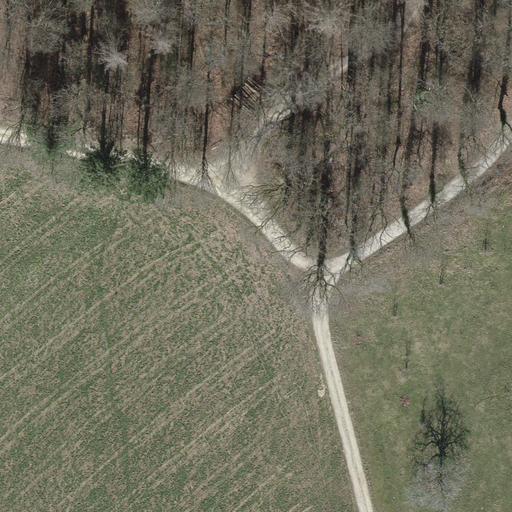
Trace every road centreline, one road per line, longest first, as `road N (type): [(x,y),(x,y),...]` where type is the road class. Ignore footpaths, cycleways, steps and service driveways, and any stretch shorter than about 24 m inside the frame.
road 1 (track): [(0,138),(236,183),(259,201),(308,275)]
road 2 (track): [(236,183),(256,126),(391,28),(410,0)]
road 3 (track): [(308,275),(381,241),(490,162),(511,135)]
road 4 (track): [(372,511),(308,275)]
